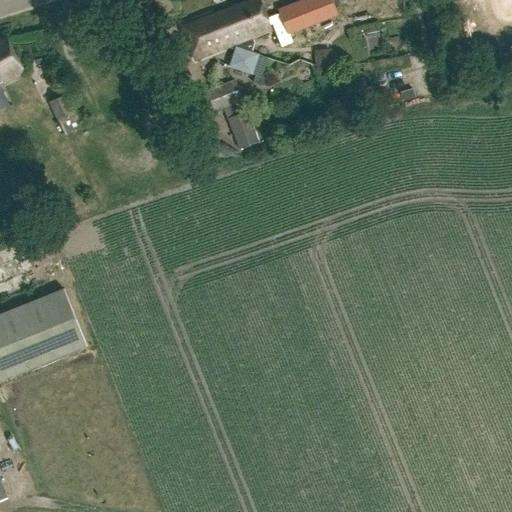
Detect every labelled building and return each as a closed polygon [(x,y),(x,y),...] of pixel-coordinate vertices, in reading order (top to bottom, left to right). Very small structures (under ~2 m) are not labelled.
[(259,1),(225,13),(229,25),(242,20),(250,39),(269,31),(268,28),(271,26),(280,52),(292,48),(288,38),(329,24),(320,0),(279,15),(279,16),(266,21),(259,1)] [(229,25),(225,13),(209,19),(207,15),(181,24),(194,59),(250,39),(242,20),(229,25)] [(0,81),(20,72),(4,40),(0,42),(0,81)] [(237,48),(231,69),(257,77),(264,56),(237,48)] [(201,94),(206,109),(208,113),(242,101),(235,82),(201,94)] [(53,100),(60,120),(76,114),(68,95),(53,100)] [(258,142),(246,110),(226,118),(238,149),(258,142)] [(0,380),(86,346),(62,288),(0,313),(0,380)]
